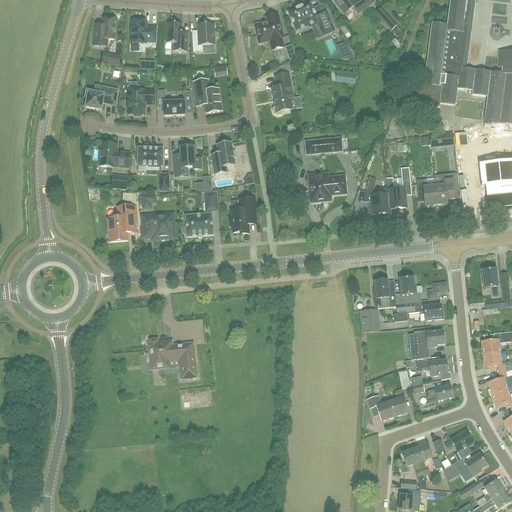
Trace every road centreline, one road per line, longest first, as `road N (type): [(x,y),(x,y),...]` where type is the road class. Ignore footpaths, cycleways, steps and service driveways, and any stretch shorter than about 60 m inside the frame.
road 1 (unclassified): [(452,244),(83,284)]
road 2 (residential): [(90,124),(173,132),(249,118),(227,3)]
road 3 (tertiary): [(50,257),(41,144),(78,0)]
road 4 (secondary): [(56,318),(63,394),(46,511)]
road 5 (residential): [(473,409),(452,244)]
road 6 (residential): [(379,511),(391,436),(473,409)]
